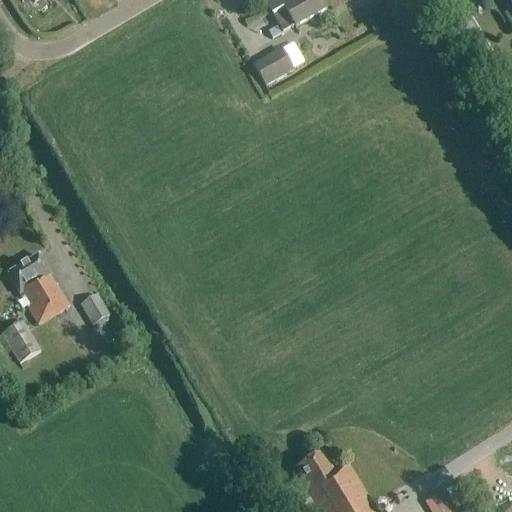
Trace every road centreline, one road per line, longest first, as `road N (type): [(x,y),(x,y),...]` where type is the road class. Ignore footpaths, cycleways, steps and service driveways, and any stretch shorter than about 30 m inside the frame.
road 1 (residential): [(154,0),(32,64),(0,45)]
road 2 (tertiary): [(511,119),(439,0)]
